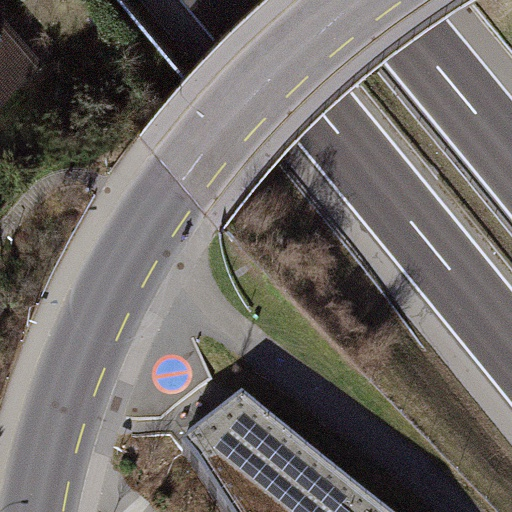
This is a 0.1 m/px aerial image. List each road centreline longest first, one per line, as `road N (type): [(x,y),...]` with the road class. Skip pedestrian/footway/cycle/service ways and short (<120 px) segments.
road 1 (tertiary): [(359,0),(237,104),(158,200),(92,338),(41,511)]
road 2 (motorway): [(226,0),(511,344)]
road 3 (motorway): [(511,153),(385,0)]
